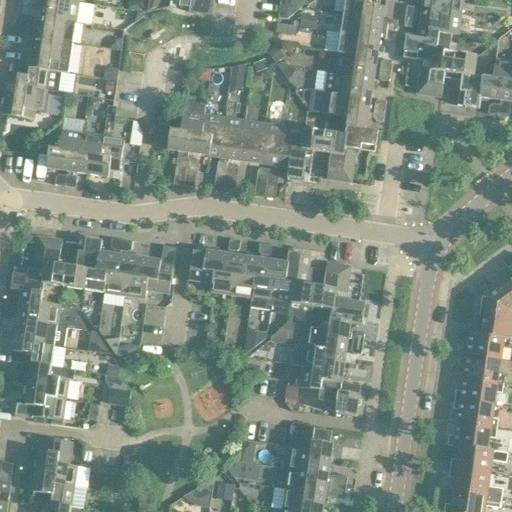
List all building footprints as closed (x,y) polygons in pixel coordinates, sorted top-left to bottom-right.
[(58,10),(38,7),(35,27),(55,30),(56,20),(76,23),(91,26),(94,5),(79,3),(59,0),(58,10)] [(39,0),(38,7),(58,10),(59,0),(79,3),(79,0),(39,0)] [(362,26),(381,29),(384,8),(365,5),(365,0),(345,0),(344,13),(363,16),(362,26)] [(442,0),(443,1),(433,0),(422,0),(420,19),(440,21),(441,12),(461,15),(462,0),(442,0)] [(406,6),(405,17),(416,18),(417,10),(415,7),(406,6)] [(420,19),(417,38),(437,42),(439,33),(458,35),(461,15),(441,12),(440,21),(420,19)] [(363,16),(344,13),(341,33),(360,36),(359,46),(378,49),(381,29),(362,26),(363,16)] [(21,15),(20,25),(31,27),(32,19),(30,16),(21,15)] [(167,15),(133,36),(143,53),(178,33),(167,15)] [(416,18),(405,17),(403,27),(412,28),(415,26),(416,18)] [(55,30),(35,27),(32,48),(52,51),(53,40),(73,43),(76,23),(56,20),(55,30)] [(396,31),(398,21),(390,20),(387,22),(385,30),(396,31)] [(277,25),(276,33),(296,36),(297,27),(278,24),(277,25)] [(20,25),(18,36),(26,37),(29,35),(31,27),(20,25)] [(396,31),(385,30),(384,38),(386,41),(395,42),(396,31)] [(360,36),(341,33),(338,54),(357,56),(356,66),(375,69),(378,49),(359,46),(360,36)] [(417,38),(406,36),(403,58),(433,63),(436,52),(437,42),(417,38)] [(29,68),(20,67),(18,76),(28,78),(30,68),(61,73),(68,74),(73,43),(53,40),(52,51),(32,48),(29,68)] [(436,52),(433,63),(432,70),(421,69),(417,94),(441,98),(445,73),(447,53),(436,52)] [(476,57),(447,53),(445,73),(462,76),(474,76),(476,57)] [(357,56),(338,54),(335,74),(354,77),(353,86),(372,89),(375,69),(356,66),(357,56)] [(390,71),(392,61),(384,60),(381,62),(379,70),(390,71)] [(492,79),(483,78),(480,98),(481,98),(500,101),(503,81),(511,82),(511,62),(495,60),(492,79)] [(18,76),(20,67),(10,65),(6,95),(25,98),(27,88),(46,91),(58,93),(61,73),(30,68),(28,78),(18,76)] [(390,71),(379,70),(378,78),(380,81),(389,82),(390,71)] [(122,72),(120,82),(138,85),(140,75),(122,72)] [(327,73),(324,93),(351,97),(350,107),(369,110),(372,89),(353,86),(354,77),(335,74),(327,73)] [(78,75),(76,87),(105,91),(106,78),(78,75)] [(474,76),(462,76),(457,106),(479,109),(481,98),(480,98),(483,78),(474,76)] [(511,82),(503,81),(500,101),(511,102),(511,82)] [(25,98),(6,95),(2,116),(33,121),(35,111),(43,112),(46,91),(27,88),(25,98)] [(351,97),(324,93),(321,114),(348,118),(346,127),(366,129),(369,110),(350,107),(351,97)] [(384,112),(386,101),(378,100),(375,102),(374,110),(384,112)] [(185,102),(183,113),(180,132),(170,130),(167,150),(188,153),(191,134),(201,135),(204,116),(206,105),(185,102)] [(498,116),(499,105),(492,104),(489,106),(487,114),(498,116)] [(499,105),(498,116),(509,117),(510,109),(507,106),(499,105)] [(384,112),(374,110),(372,118),(375,121),(383,123),(384,112)] [(191,134),(188,153),(208,156),(211,137),(221,138),(224,119),(204,116),(201,135),(191,134)] [(244,122),(224,119),(221,138),(211,137),(208,156),(219,158),(218,162),(216,173),(226,175),(228,164),(229,159),(231,140),(242,141),(244,122)] [(231,140),(229,159),(249,162),(252,143),(262,144),(265,125),(244,122),(242,141),(231,140)] [(252,143),(249,162),(269,165),(272,146),(282,147),(285,128),(265,125),(262,144),(252,143)] [(346,127),(345,137),(344,148),(375,152),(378,131),(366,129),(346,127)] [(269,165),(288,168),(289,168),(292,149),(302,150),(305,131),(285,128),(282,147),(272,146),(269,165)] [(80,154),(83,134),(62,131),(59,150),(49,149),(46,169),(67,172),(70,152),(80,154)] [(305,131),(302,150),(313,152),(322,154),(324,133),(305,131)] [(345,137),(324,133),(322,154),(330,155),(327,179),(350,183),(354,157),(343,156),(344,148),(345,137)] [(103,137),(83,134),(80,154),(70,152),(67,172),(87,175),(90,155),(100,157),(103,137)] [(168,146),(169,137),(154,134),(153,144),(168,146)] [(90,155),(87,175),(108,178),(109,170),(119,171),(124,140),(103,137),(100,157),(90,155)] [(289,168),(288,168),(287,179),(309,183),(313,152),(302,150),(292,149),(289,168)] [(186,169),(188,158),(180,157),(177,159),(176,167),(186,169)] [(188,158),(186,169),(197,170),(198,162),(196,159),(188,158)] [(228,164),(226,175),(237,176),(238,168),(236,165),(228,164)] [(267,180),(268,170),(260,168),(257,171),(256,179),(267,180)] [(268,170),(267,180),(277,182),(278,174),(276,171),(268,170)] [(65,187),(66,176),(58,175),(55,177),(54,185),(65,187)] [(66,176),(65,187),(75,188),(77,180),(74,177),(66,176)] [(62,241),(38,238),(35,264),(45,265),(58,266),(62,241)] [(100,253),(102,241),(80,238),(76,268),(87,271),(97,272),(100,253)] [(122,240),(111,239),(110,247),(113,250),(120,251),(122,240)] [(133,242),(122,240),(120,251),(128,252),(131,250),(133,242)] [(240,241),(229,240),(228,251),(236,252),(239,250),(240,241)] [(270,246),(259,244),(258,252),(260,255),(268,256),(270,246)] [(270,246),(268,256),(276,258),(279,255),(280,247),(270,246)] [(224,274),(227,255),(206,252),(206,254),(193,252),(189,280),(212,284),(210,292),(231,295),(234,276),(224,274)] [(288,252),(287,264),(284,283),(295,285),(292,304),(312,307),(315,287),(305,286),(310,255),(288,252)] [(97,272),(87,271),(84,290),(104,293),(107,274),(117,275),(120,256),(100,253),(97,272)] [(247,258),(227,255),(224,274),(234,276),(231,295),(252,298),(254,279),(244,277),(247,258)] [(107,274),(104,293),(124,296),(127,277),(137,278),(140,259),(120,256),(117,275),(107,274)] [(267,261),(247,258),(244,277),(254,279),(252,298),(272,301),(275,282),(264,280),(267,261)] [(161,262),(140,259),(137,278),(127,277),(124,296),(145,299),(146,291),(169,294),(173,266),(160,264),(161,262)] [(287,264),(267,261),(264,280),(275,282),(272,301),(292,304),(295,285),(284,283),(287,264)] [(327,264),(323,288),(323,289),(335,291),(338,266),(327,264)] [(45,265),(44,273),(44,284),(84,290),(87,271),(76,268),(58,266),(45,265)] [(511,280),(502,288),(511,302),(511,265),(509,268),(511,272),(511,280)] [(323,288),(315,287),(312,307),(332,310),(330,320),(350,323),(362,325),(365,304),(335,299),(336,291),(347,293),(350,267),(338,266),(335,291),(323,289),(323,288)] [(44,284),(44,273),(14,268),(11,290),(22,292),(22,291),(42,294),(44,284)] [(482,298),(479,316),(485,317),(482,334),(482,335),(510,339),(510,340),(511,339),(511,302),(502,288),(487,299),(482,298)] [(22,291),(22,292),(19,311),(39,314),(37,324),(57,327),(60,306),(41,303),(42,294),(22,291)] [(14,299),(6,298),(4,309),(15,310),(16,302),(14,299)] [(15,310),(4,309),(3,319),(11,320),(14,318),(15,310)] [(19,311),(16,331),(36,334),(34,344),(54,347),(64,349),(67,328),(57,327),(37,324),(39,314),(19,311)] [(350,323),(330,320),(329,329),(310,326),(307,347),(326,350),(328,340),(347,343),(350,323)] [(273,326),(271,341),(289,343),(291,328),(273,326)] [(36,334),(16,331),(12,362),(22,363),(23,353),(33,354),(31,364),(51,367),(54,347),(34,344),(36,334)] [(352,343),(363,345),(364,335),(356,333),(353,336),(352,343)] [(462,346),(461,355),(501,361),(503,348),(509,349),(510,340),(510,339),(482,335),(482,334),(470,333),(468,347),(462,346)] [(250,350),(265,339),(266,336),(252,334),(250,350)] [(326,350),(307,347),(295,345),(292,366),(304,367),(323,370),(325,360),(344,363),(347,343),(328,340),(326,350)] [(363,345),(352,343),(351,351),(353,354),(361,356),(363,345)] [(23,353),(22,363),(31,364),(28,385),(47,387),(46,397),(65,400),(69,379),(73,380),(75,371),(51,367),(31,364),(33,354),(23,353)] [(501,361),(461,355),(459,364),(465,365),(463,378),(503,384),(505,375),(499,374),(501,361)] [(323,370),(304,367),(301,388),(320,391),(322,380),(341,383),(339,393),(349,395),(350,384),(341,383),(344,363),(325,360),(323,370)] [(503,384),(463,378),(461,392),(455,391),(454,400),(494,406),(496,393),(502,394),(503,384)] [(320,391),(318,401),(337,404),(336,414),(356,417),(360,386),(350,384),(349,395),(339,393),(341,383),(322,380),(320,391)] [(47,387),(28,385),(25,405),(17,404),(15,417),(32,419),(32,417),(62,421),(65,400),(46,397),(47,387)] [(285,402),(300,403),(300,387),(285,387),(285,402)] [(106,408),(121,407),(120,393),(105,393),(106,408)] [(494,406),(454,400),(453,409),(459,410),(457,423),(497,429),(498,420),(492,419),(494,406)] [(497,429),(457,423),(455,437),(449,436),(447,446),(459,447),(487,451),(488,450),(489,438),(495,439),(497,429)] [(292,449),(289,470),(308,472),(310,462),(329,465),(332,444),(329,444),(331,431),(303,427),(300,450),(292,449)] [(54,485),(74,488),(77,467),(69,465),(72,443),(44,439),(42,451),(39,451),(36,472),(56,475),(54,485)] [(243,454),(281,461),(284,447),(245,440),(243,454)] [(451,459),(450,468),(490,474),(492,462),(506,464),(508,453),(488,450),(487,451),(459,447),(457,460),(451,459)] [(236,462),(227,470),(233,478),(244,480),(246,464),(236,462)] [(289,470),(286,490),(305,493),(307,483),(326,485),(328,475),(329,465),(310,462),(308,472),(289,470)] [(490,474),(450,468),(449,478),(455,479),(453,492),(501,499),(503,489),(488,487),(490,474)] [(56,475),(36,472),(32,502),(42,504),(43,494),(53,495),(51,505),(71,508),(74,488),(54,485),(56,475)] [(349,478),(328,475),(326,485),(347,489),(349,478)] [(286,490),(283,510),(297,511),(302,511),(304,503),(323,506),(325,496),(326,485),(307,483),(305,493),(286,490)] [(326,485),(325,496),(346,499),(347,489),(326,485)] [(0,506),(7,507),(10,488),(0,486),(0,506)] [(270,508),(277,509),(280,488),(273,487),(270,508)] [(501,499),(453,492),(451,505),(445,504),(443,511),(484,511),(485,507),(500,509),(501,499)] [(79,511),(80,509),(71,508),(51,505),(53,495),(43,494),(42,504),(51,505),(49,511),(79,511)] [(302,511),(297,511),(283,510),(282,511),(322,511),(323,506),(304,503),(302,511)]
